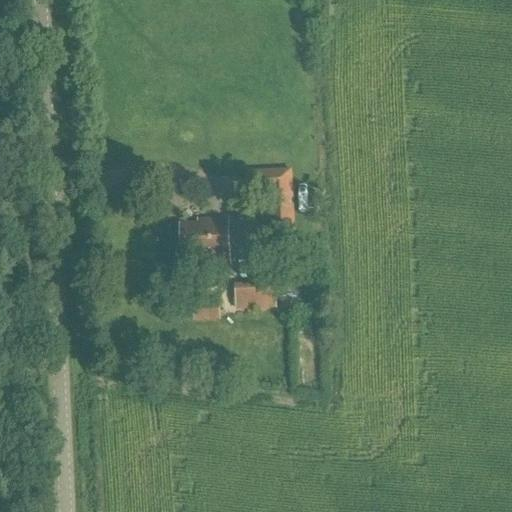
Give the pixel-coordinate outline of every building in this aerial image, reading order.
[(292,171),(248,173),(249,203),(270,202),(272,235),(295,234),(292,171)] [(231,268),(229,218),(198,219),(198,225),(180,226),(182,264),(199,263),(200,269),(231,268)] [(236,312),(277,311),(276,282),(234,284),(236,312)] [(306,295),(287,295),(288,311),(306,310),(306,295)] [(194,323),(208,323),(221,323),(220,299),(193,300),(194,323)]
